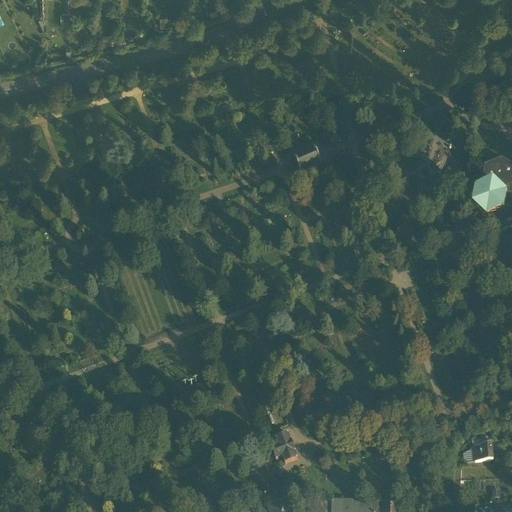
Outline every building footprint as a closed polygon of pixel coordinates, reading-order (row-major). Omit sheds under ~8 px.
[(92,11),(86,6),(79,15),(86,20),(92,11)] [(208,9),(195,7),(194,16),(207,18),(208,9)] [(69,14),(61,14),(61,23),(62,23),(62,27),(69,27),(69,14)] [(168,19),(160,19),(160,27),(168,27),(168,19)] [(116,36),(107,36),(107,46),(117,46),(116,36)] [(301,174),(301,175),(302,175),(301,174),(307,171),(308,172),(308,171),(314,168),(315,169),(315,168),(321,166),(321,167),(322,166),(321,165),(322,165),(322,164),(321,165),(319,161),(320,161),(320,160),(319,161),(316,154),(317,154),(317,153),(316,154),(315,150),(316,150),(316,149),(315,149),(314,149),(314,150),(308,152),(308,151),(307,152),(301,155),(301,154),(300,154),(300,155),(294,158),(294,157),(294,158),(293,159),(294,159),(296,162),(295,163),(296,163),(299,169),(298,170),(299,170),(300,174),(299,174),(300,175),(301,174)] [(506,222),(507,223),(511,221),(511,165),(511,166),(502,159),(485,166),(481,187),(475,189),(472,207),(486,219),(498,215),(506,222)] [(285,466),(286,467),(286,466),(287,466),(291,464),(292,464),(296,462),(296,463),(297,462),(297,463),(298,462),(298,461),(297,461),(295,456),(296,455),(296,454),(295,454),(292,445),(292,444),(291,443),(290,442),(288,438),(289,438),(288,437),(289,437),(288,436),(287,437),(282,439),(278,441),(277,441),(276,441),(276,442),(277,443),(278,447),(279,448),(278,448),(273,450),(272,450),(272,451),(273,452),(274,456),(274,457),(275,457),(276,461),(276,462),(276,463),(277,462),(278,462),(282,460),(283,460),(283,461),(284,460),(285,465),(285,466)] [(473,446),(474,447),(475,460),(493,458),(492,441),(473,446)] [(465,461),(475,460),(474,447),(464,451),(465,461)] [(451,479),(445,478),(440,478),(440,489),(444,490),(451,490),(451,479)] [(268,509),(269,511),(294,511),(290,501),(268,509)] [(383,511),(383,503),(312,502),(312,511),(383,511)] [(401,511),(401,504),(387,503),(386,511),(401,511)]
